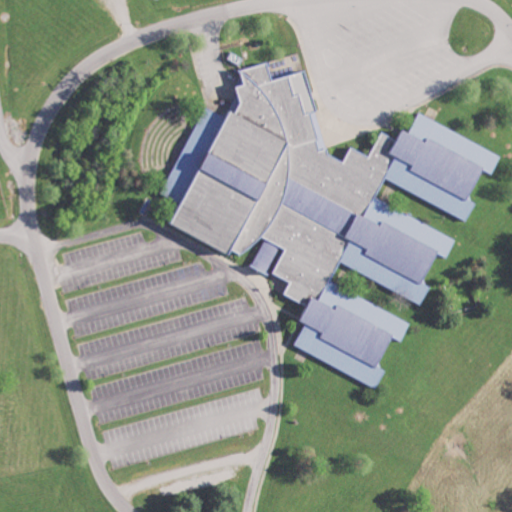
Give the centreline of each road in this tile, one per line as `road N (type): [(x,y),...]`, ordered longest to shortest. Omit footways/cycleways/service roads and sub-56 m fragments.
road 1 (residential): [(511,29),(475,0),(251,4),(128,41),(72,78),(42,121),(28,165),(33,237)]
road 2 (residential): [(129,511),(101,475),(33,237),(0,234)]
